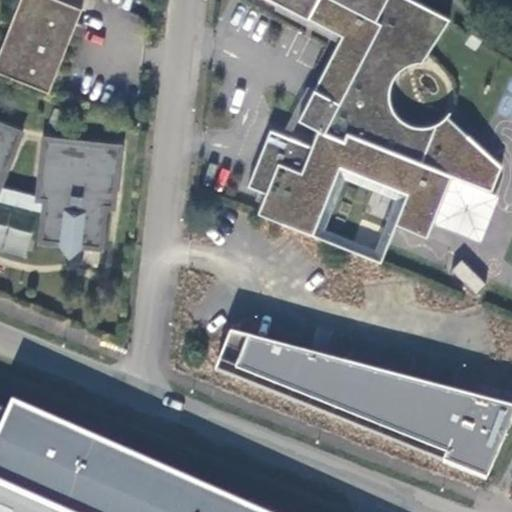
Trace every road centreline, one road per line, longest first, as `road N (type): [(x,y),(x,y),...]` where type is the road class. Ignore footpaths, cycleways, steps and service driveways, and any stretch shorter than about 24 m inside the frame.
road 1 (unclassified): [(138,394),(181,0)]
road 2 (unclassified): [(426,511),(138,394)]
road 3 (unclassified): [(138,394),(0,339)]
